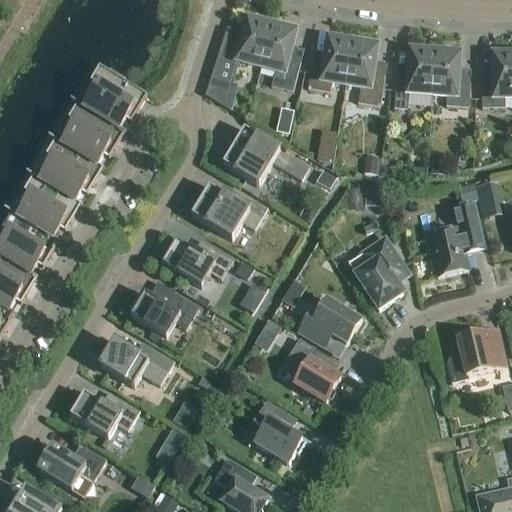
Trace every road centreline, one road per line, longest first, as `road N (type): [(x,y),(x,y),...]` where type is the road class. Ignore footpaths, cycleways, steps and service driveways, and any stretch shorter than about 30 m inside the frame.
road 1 (residential): [(0,481),(196,158),(185,117)]
road 2 (residential): [(185,117),(152,127),(0,378)]
road 3 (residential): [(511,294),(450,308),(405,338),(298,511)]
road 4 (tertiary): [(368,0),(511,11)]
road 5 (residential): [(222,0),(185,117)]
